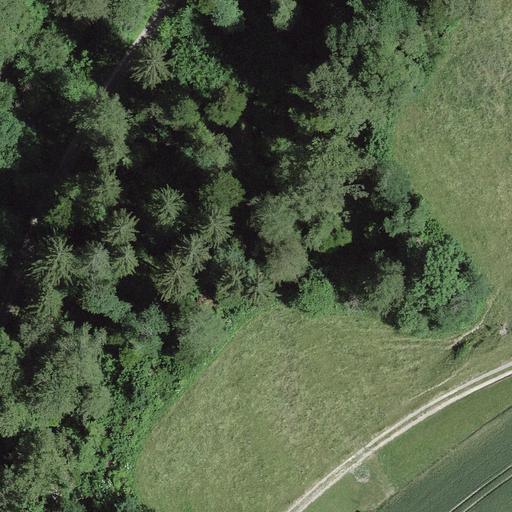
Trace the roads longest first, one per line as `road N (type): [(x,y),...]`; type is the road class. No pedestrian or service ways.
road 1 (track): [(174,0),(0,282)]
road 2 (track): [(511,368),(363,451),(296,511)]
